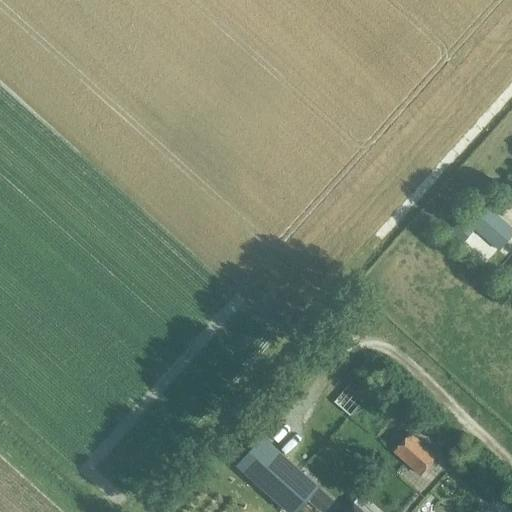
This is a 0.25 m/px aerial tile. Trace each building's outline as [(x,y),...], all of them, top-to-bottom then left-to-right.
[(498,250),(511,233),(511,227),(478,198),(461,217),(498,250)] [(349,415),(371,389),(355,375),(333,401),(349,415)] [(410,428),(393,447),(420,471),(437,452),(410,428)] [(290,511),(292,511),(316,486),(263,438),(239,465),(290,511)] [(308,497),(322,511),(335,498),(322,484),(308,497)] [(374,511),(357,497),(343,511),(374,511)]
